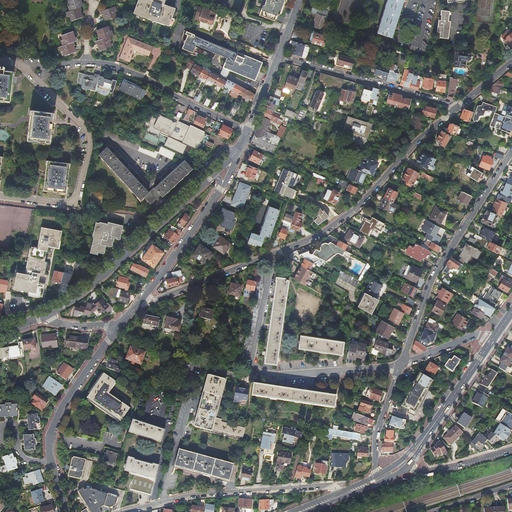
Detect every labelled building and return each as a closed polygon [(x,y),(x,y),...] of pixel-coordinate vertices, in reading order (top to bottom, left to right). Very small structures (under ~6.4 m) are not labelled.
[(71,0),(69,1),(70,6),(68,6),(70,11),(66,12),(68,17),(70,16),(71,21),(82,17),(80,12),(81,11),(80,8),(83,7),(79,0),(71,0)] [(151,0),(151,1),(150,0),(138,0),(134,13),(167,25),(174,9),(163,5),(164,0),(151,0)] [(276,14),(279,15),(284,0),(263,0),(262,4),(265,5),(264,9),(261,8),(259,15),(274,20),(276,14)] [(391,38),(393,33),(394,28),(397,19),(399,14),(402,5),(403,0),(387,0),(377,33),(391,38)] [(203,21),(199,32),(211,36),(220,14),(203,7),(202,8),(198,6),(194,14),(199,16),(197,18),(203,21)] [(114,8),(101,13),(102,16),(103,16),(105,22),(116,18),(114,14),(116,13),(114,8)] [(451,11),(442,9),(441,13),(442,13),(441,17),(439,17),(437,30),(439,31),(438,36),(448,38),(451,19),(449,19),(451,11)] [(316,14),(312,27),(322,30),(326,17),(316,14)] [(108,38),(112,37),(110,32),(108,33),(107,28),(96,32),(98,38),(97,38),(98,41),(95,43),(96,46),(97,46),(99,52),(110,49),(108,44),(110,43),(108,38)] [(299,32),(294,30),(290,40),(294,42),(295,39),(297,39),(299,32)] [(503,39),(503,40),(510,48),(511,46),(511,33),(511,32),(509,30),(502,36),(502,38),(503,39)] [(325,36),(326,35),(312,31),(312,34),(311,34),(309,42),(316,44),(323,46),(326,37),(325,36)] [(73,32),(62,36),(64,40),(62,41),(64,46),(60,47),(62,52),(64,51),(65,56),(76,52),(74,46),(75,46),(73,42),(77,41),(76,38),(75,38),(73,32)] [(261,62),(240,54),(237,52),(237,53),(230,51),(194,36),(194,35),(186,32),(185,34),(187,35),(185,41),(183,40),(183,42),(184,43),(182,49),(192,53),(194,49),(196,50),(198,46),(226,58),(222,68),(229,71),(254,81),(261,62)] [(125,44),(149,53),(152,47),(128,37),(125,44)] [(294,42),(290,40),(288,45),(295,47),(293,55),(306,59),(310,46),(304,44),(299,43),(294,42)] [(149,54),(149,53),(125,44),(120,58),(129,61),(134,50),(134,49),(149,54)] [(456,52),(453,66),(464,67),(465,60),(467,60),(469,59),(470,55),(468,53),(456,52)] [(351,68),(354,61),(338,56),(335,67),(344,69),(345,67),(347,67),(351,68)] [(190,71),(198,76),(202,69),(203,67),(189,59),(185,67),(191,70),(190,71)] [(389,71),(389,69),(373,65),(372,68),(375,69),(372,77),(386,81),(389,71)] [(0,99),(9,101),(13,72),(4,71),(4,67),(2,67),(2,69),(0,68),(0,66),(0,99)] [(229,71),(222,68),(219,75),(221,77),(226,79),(229,71)] [(202,69),(198,76),(206,80),(210,73),(202,69)] [(404,69),(402,75),(400,85),(409,87),(412,79),(412,78),(414,72),(404,69)] [(307,72),(302,70),(297,81),(295,88),(299,90),(302,84),(307,72)] [(314,71),(309,70),(306,77),(305,78),(310,80),(314,71)] [(390,70),(389,71),(386,81),(395,83),(398,74),(393,72),(393,71),(390,70)] [(92,76),(79,72),(77,82),(82,83),(82,85),(95,89),(97,84),(99,76),(95,74),(94,78),(91,77),(92,76)] [(214,84),(218,78),(210,73),(206,80),(214,84)] [(344,79),(320,73),(316,87),(339,94),(344,79)] [(437,73),(436,80),(435,90),(443,91),(445,82),(446,75),(437,73)] [(412,78),(412,79),(409,87),(417,90),(418,85),(421,85),(423,77),(413,74),(412,78)] [(214,84),(222,89),(226,82),(227,79),(226,79),(221,77),(219,75),(218,78),(214,84)] [(288,75),(283,88),(292,92),(298,79),(288,75)] [(114,86),(116,81),(112,80),(112,81),(103,78),(103,77),(99,76),(97,84),(100,85),(99,89),(109,91),(109,92),(112,93),(113,89),(114,86)] [(448,89),(446,98),(452,99),(453,92),(458,92),(460,78),(449,77),(448,89)] [(424,78),(422,87),(431,89),(433,79),(424,78)] [(117,87),(119,88),(118,90),(136,97),(136,96),(142,98),(145,90),(140,88),(141,86),(123,79),(121,84),(119,83),(117,87)] [(231,90),(235,84),(227,79),(226,82),(222,89),(227,91),(228,89),(231,90)] [(238,97),(239,95),(242,88),(235,84),(231,90),(229,95),(233,97),(234,95),(238,97)] [(493,85),(488,89),(489,91),(498,93),(500,87),(493,85)] [(369,101),(364,116),(369,118),(373,106),(371,106),(372,104),(373,100),(374,100),(374,99),(375,99),(378,89),(373,87),(371,92),(369,101)] [(252,101),(255,94),(250,92),(242,88),(239,95),(247,99),(247,98),(252,101)] [(341,89),(338,100),(340,100),(339,104),(342,105),(343,101),(346,102),(346,101),(352,102),(355,92),(341,89)] [(315,90),(312,100),(320,103),(323,93),(315,90)] [(363,90),(360,98),(369,101),(371,92),(363,90)] [(201,91),(195,101),(199,103),(204,93),(201,91)] [(387,99),(386,102),(399,105),(398,106),(398,107),(399,107),(403,108),(408,109),(411,99),(407,98),(406,99),(401,97),(401,95),(389,92),(387,99)] [(270,95),(265,107),(272,111),(272,110),(274,104),(271,103),(274,97),(270,95)] [(320,103),(312,100),(309,106),(317,109),(320,103)] [(488,110),(494,112),(497,107),(493,105),(486,103),(483,102),(482,105),(477,106),(473,118),(473,121),(478,120),(479,116),(484,115),(485,111),(488,110)] [(228,117),(233,119),(239,105),(235,103),(228,117)] [(438,105),(434,104),(433,106),(432,105),(431,108),(425,106),(424,109),(423,109),(421,114),(423,114),(423,115),(433,118),(436,109),(437,107),(438,105)] [(261,116),(270,120),(281,124),(282,121),(278,119),(279,116),(280,114),(275,111),(272,110),(272,111),(265,107),(261,116)] [(460,117),(469,121),(473,112),(464,108),(463,110),(460,117)] [(286,110),(284,115),(294,120),(296,114),(286,110)] [(29,119),(27,140),(49,143),(53,114),(31,111),(29,119)] [(494,112),(489,125),(491,126),(494,127),(496,123),(495,123),(495,121),(501,123),(499,129),(506,131),(507,128),(511,130),(511,128),(511,118),(505,116),(501,115),(494,112)] [(178,122),(179,120),(174,118),(172,122),(170,122),(150,113),(143,127),(147,128),(146,133),(158,138),(160,134),(169,138),(166,145),(192,157),(196,148),(203,151),(205,145),(212,148),(214,145),(207,142),(210,136),(178,122)] [(270,120),(261,116),(249,144),(265,151),(265,152),(274,157),(288,123),(292,124),(294,120),(284,115),(281,114),(281,116),(281,117),(285,119),(283,126),(281,126),(276,136),(269,133),(270,131),(267,130),(268,127),(267,127),(269,123),(270,120)] [(421,124),(419,124),(421,117),(414,115),(410,126),(420,129),(421,124)] [(205,119),(197,116),(194,123),(203,127),(205,123),(203,122),(205,119)] [(365,122),(347,116),(343,131),(347,132),(352,134),(352,135),(347,134),(344,143),(346,143),(357,147),(360,136),(367,138),(372,124),(365,122)] [(443,126),(440,129),(455,135),(458,126),(452,123),(451,125),(449,124),(447,128),(443,126)] [(221,136),(221,137),(226,140),(227,138),(227,139),(232,129),(222,125),(218,134),(221,136)] [(105,129),(103,136),(155,158),(158,154),(172,160),(175,153),(160,147),(158,152),(105,129)] [(439,135),(436,139),(443,144),(442,145),(444,146),(450,136),(441,131),(441,132),(440,132),(438,135),(439,135)] [(105,150),(100,145),(97,152),(99,155),(140,200),(143,197),(144,196),(145,197),(149,193),(143,187),(143,186),(141,184),(129,172),(129,171),(127,169),(115,157),(116,156),(113,154),(107,148),(105,150)] [(259,164),(264,155),(254,150),(249,159),(259,164)] [(418,157),(416,162),(426,168),(432,157),(423,152),(419,158),(418,157)] [(479,165),(489,169),(493,160),(489,158),(489,156),(486,155),(486,157),(483,156),(479,165)] [(361,161),(357,169),(366,173),(371,175),(373,175),(377,166),(374,165),(376,162),(368,158),(368,159),(366,163),(361,161)] [(161,182),(154,189),(159,194),(160,195),(162,197),(192,168),(184,160),(178,166),(175,168),(176,168),(163,180),(160,182),(161,182)] [(47,161),(43,191),(65,194),(69,164),(47,161)] [(253,179),(258,168),(249,165),(245,175),(253,179)] [(351,171),(348,179),(361,184),(366,173),(357,169),(351,167),(350,171),(351,171)] [(408,167),(402,179),(406,181),(405,183),(410,186),(411,184),(412,185),(418,173),(416,172),(417,170),(415,170),(414,171),(408,167)] [(284,168),(274,190),(292,198),(293,194),(292,193),(293,189),(292,188),(298,174),(284,168)] [(469,176),(478,182),(483,173),(474,168),(469,176)] [(425,173),(422,172),(420,176),(423,178),(423,177),(431,181),(433,177),(425,173)] [(400,177),(394,174),(389,180),(397,184),(400,177)] [(328,182),(324,180),(323,180),(318,178),(316,181),(322,184),(327,186),(328,182)] [(353,186),(354,185),(350,183),(346,181),(341,179),(337,186),(346,190),(354,193),(357,188),(353,186)] [(231,205),(237,207),(241,209),(250,187),(240,183),(231,205)] [(159,194),(154,189),(154,188),(149,193),(145,197),(144,196),(143,197),(150,205),(160,195),(159,194)] [(388,188),(383,198),(392,202),(397,193),(388,188)] [(337,208),(334,212),(338,215),(347,209),(335,201),(339,192),(333,189),(331,192),(327,190),(323,198),(328,200),(327,201),(331,202),(330,204),(333,205),(337,208)] [(471,195),(462,191),(458,200),(467,204),(471,195)] [(421,201),(423,196),(415,192),(413,197),(421,201)] [(376,194),(373,198),(381,202),(379,206),(387,211),(388,209),(393,212),(397,205),(395,204),(392,202),(383,198),(376,194)] [(507,202),(496,198),(490,211),(498,215),(501,216),(507,202)] [(251,232),(247,242),(255,245),(256,244),(260,246),(264,235),(269,237),(279,210),(269,206),(258,235),(251,232)] [(436,206),(429,218),(440,224),(447,211),(436,206)] [(323,210),(318,207),(314,210),(317,214),(315,215),(317,217),(314,220),(317,224),(328,216),(323,210)] [(222,221),(220,225),(229,229),(230,227),(236,214),(222,208),(220,215),(223,217),(222,221)] [(484,214),(482,217),(494,223),(498,215),(490,211),(487,210),(484,215),(484,214)] [(294,229),(298,231),(301,223),(299,222),(300,220),(299,219),(300,214),(294,212),(293,216),(287,230),(292,232),(294,229)] [(175,227),(178,228),(182,231),(185,227),(183,226),(190,216),(185,213),(175,227)] [(279,237),(284,239),(293,216),(285,213),(283,220),(283,223),(279,232),(278,231),(276,235),(278,236),(279,235),(280,235),(279,237)] [(494,223),(482,217),(480,221),(492,227),(494,223)] [(437,242),(440,237),(435,234),(439,227),(426,220),(422,229),(428,232),(427,233),(425,238),(428,240),(431,241),(437,244),(438,242),(437,242)] [(95,238),(93,237),(90,253),(97,255),(98,252),(101,253),(102,250),(104,251),(106,246),(109,246),(110,243),(112,244),(114,238),(117,239),(117,236),(120,237),(123,226),(108,222),(107,223),(99,222),(99,223),(96,222),(93,234),(95,235),(95,238)] [(440,237),(444,230),(439,227),(435,234),(440,237)] [(58,247),(59,241),(61,232),(42,228),(39,245),(41,246),(40,249),(38,249),(32,248),(32,249),(30,262),(27,276),(25,275),(18,274),(16,289),(20,290),(21,288),(27,289),(27,291),(29,291),(29,294),(41,297),(42,297),(44,285),(45,285),(45,284),(43,284),(44,275),(47,263),(44,263),(47,245),(52,246),(58,247)] [(182,231),(178,228),(174,233),(169,229),(164,236),(169,240),(167,243),(171,247),(182,231)] [(349,229),(344,239),(358,247),(361,242),(360,242),(362,237),(363,237),(349,229)] [(223,253),(230,244),(218,235),(211,245),(223,253)] [(350,253),(344,250),(347,244),(338,240),(337,242),(332,239),(331,242),(330,242),(327,244),(327,243),(326,243),(325,242),(324,242),(323,242),(322,243),(321,243),(320,244),(320,245),(320,246),(320,247),(320,248),(321,249),(318,250),(315,248),(312,254),(311,254),(310,254),(309,254),(308,253),(308,252),(307,252),(308,251),(298,254),(304,258),(293,278),(305,285),(313,272),(312,271),(309,269),(312,263),(313,263),(320,258),(323,259),(326,261),(336,253),(337,253),(338,253),(339,253),(348,258),(350,253)] [(61,241),(59,241),(58,247),(52,246),(52,248),(60,249),(61,241)] [(428,247),(437,252),(440,246),(437,244),(431,241),(428,247)] [(500,250),(502,247),(489,241),(486,247),(497,252),(498,249),(500,250)] [(428,247),(420,243),(419,246),(416,244),(414,248),(407,245),(403,251),(419,260),(421,256),(427,259),(431,252),(427,250),(428,247)] [(456,261),(458,262),(462,264),(464,262),(465,263),(471,254),(476,257),(480,252),(477,250),(478,249),(476,248),(475,248),(470,245),(470,246),(466,243),(462,249),(463,249),(458,258),(456,261)] [(166,254),(170,248),(158,245),(157,247),(152,244),(142,259),(153,267),(164,253),(166,254)] [(200,245),(193,255),(202,262),(206,257),(209,259),(213,254),(200,245)] [(451,257),(442,271),(447,273),(449,269),(450,269),(451,267),(454,269),(458,262),(456,261),(451,257)] [(312,271),(316,265),(319,267),(323,259),(320,258),(313,263),(312,263),(309,269),(312,271)] [(147,275),(150,269),(141,265),(138,264),(135,271),(142,274),(146,276),(147,275)] [(412,267),(407,277),(416,281),(421,271),(412,267)] [(484,278),(483,279),(487,282),(492,275),(494,276),(497,272),(491,268),(484,278)] [(253,304),(241,358),(248,359),(266,272),(260,270),(259,277),(254,298),(253,304)] [(356,287),(361,281),(358,279),(358,280),(340,270),(337,276),(356,287)] [(52,281),(61,283),(63,273),(54,271),(52,281)] [(172,278),(166,279),(167,287),(177,285),(177,283),(182,282),(180,276),(181,276),(180,271),(171,273),(172,278)] [(61,283),(70,285),(72,275),(63,273),(61,283)] [(511,282),(511,280),(502,274),(499,280),(502,281),(498,287),(506,291),(511,282)] [(116,286),(125,288),(126,288),(126,285),(129,286),(130,283),(127,282),(128,279),(119,276),(116,286)] [(285,278),(276,276),(275,279),(276,280),(265,352),(263,351),(262,354),(265,355),(264,362),(276,364),(289,280),(285,279),(285,278)] [(3,295),(6,295),(8,282),(0,280),(0,288),(0,292),(3,293),(3,295)] [(256,282),(246,280),(243,297),(249,298),(251,290),(254,291),(256,282)] [(373,281),(366,293),(374,297),(375,296),(377,297),(383,286),(373,281)] [(413,297),(418,289),(417,288),(415,287),(405,282),(402,289),(403,289),(402,291),(404,293),(408,294),(413,297)] [(242,286),(231,283),(229,294),(240,297),(242,286)] [(481,300),(492,306),(494,308),(496,304),(495,302),(497,299),(498,300),(502,293),(492,286),(488,292),(487,292),(481,300)] [(450,292),(442,287),(437,297),(445,302),(450,292)] [(128,301),(130,293),(121,291),(120,294),(119,297),(119,298),(118,301),(127,303),(128,301)] [(357,306),(371,314),(378,300),(379,300),(374,297),(366,293),(364,292),(364,293),(357,306)] [(413,297),(408,294),(403,304),(411,308),(416,299),(413,297)] [(437,297),(435,300),(437,301),(432,310),(441,315),(446,306),(445,306),(447,303),(445,302),(437,297)] [(110,314),(118,312),(116,310),(113,307),(106,300),(105,301),(102,298),(99,301),(99,300),(97,301),(98,302),(95,304),(94,303),(87,301),(85,307),(84,312),(90,314),(91,312),(92,312),(97,307),(98,308),(98,309),(98,310),(99,312),(100,312),(101,312),(105,309),(110,314)] [(474,303),(473,306),(475,307),(484,313),(491,317),(494,314),(492,313),(491,312),(492,306),(481,300),(479,298),(478,304),(474,303)] [(411,308),(403,304),(401,308),(409,312),(411,308)] [(83,315),(84,312),(85,307),(81,306),(80,308),(76,307),(74,312),(75,312),(74,315),(78,316),(79,313),(81,313),(81,314),(80,315),(83,315)] [(208,309),(202,307),(199,317),(211,320),(213,311),(210,310),(208,309)] [(484,313),(475,307),(471,313),(487,322),(490,319),(483,314),(484,313)] [(394,308),(389,319),(397,324),(403,312),(394,308)] [(464,326),(468,320),(458,313),(451,324),(460,329),(463,325),(464,326)] [(150,325),(158,327),(160,319),(146,316),(144,324),(143,324),(150,326),(150,325)] [(172,330),(179,331),(182,320),(166,317),(167,317),(167,318),(164,331),(171,332),(172,330)] [(436,321),(430,318),(428,322),(425,328),(436,332),(438,327),(436,325),(436,324),(435,323),(436,321)] [(382,320),(375,332),(387,338),(393,327),(382,320)] [(432,341),(436,332),(425,328),(424,332),(422,337),(423,337),(422,340),(425,341),(428,342),(429,340),(432,341)] [(432,344),(437,332),(436,332),(432,341),(429,340),(428,342),(432,344)] [(60,347),(59,338),(56,338),(55,334),(41,336),(42,347),(51,346),(51,348),(60,347)] [(298,348),(342,355),(344,341),(300,335),(299,340),(298,340),(298,342),(299,343),(298,348)] [(88,339),(66,336),(65,346),(86,350),(88,339)] [(21,341),(22,342),(23,350),(29,350),(35,349),(34,344),(35,344),(35,341),(33,341),(33,339),(21,341)] [(379,352),(385,354),(389,343),(377,340),(374,348),(379,350),(379,352)] [(418,352),(427,348),(415,340),(413,349),(418,352)] [(18,346),(7,348),(9,358),(20,356),(19,351),(23,350),(22,342),(18,343),(18,346)] [(367,345),(359,343),(358,346),(350,344),(347,357),(356,359),(356,356),(364,358),(367,345)] [(511,344),(510,349),(508,347),(503,355),(511,359),(511,358),(511,344)] [(9,358),(7,348),(4,348),(4,347),(1,348),(1,349),(0,348),(0,357),(2,358),(2,361),(9,359),(9,358)] [(154,352),(147,349),(146,353),(130,347),(125,359),(141,365),(142,365),(149,367),(153,356),(154,352)] [(444,366),(452,371),(460,359),(462,357),(456,353),(451,360),(449,359),(444,366)] [(511,359),(503,355),(499,362),(501,363),(498,368),(504,371),(507,366),(511,359)] [(103,366),(121,374),(122,370),(117,368),(120,362),(107,357),(103,366)] [(453,372),(461,360),(460,359),(452,371),(453,372)] [(64,363),(56,374),(66,380),(73,369),(64,363)] [(438,368),(430,363),(425,370),(434,375),(438,368)] [(482,385),(488,388),(490,385),(492,381),(497,373),(492,370),(482,385)] [(87,398),(121,421),(130,408),(108,393),(116,382),(103,373),(87,398)] [(431,380),(419,373),(414,381),(413,381),(413,382),(426,389),(431,380)] [(245,428),(243,428),(236,426),(229,424),(221,422),(221,420),(214,417),(224,380),(225,380),(225,379),(219,377),(209,375),(195,426),(204,429),(203,431),(204,431),(206,432),(238,440),(241,440),(241,441),(242,441),(245,428)] [(62,385),(49,377),(42,387),(55,396),(62,385)] [(426,389),(413,382),(412,383),(413,383),(398,413),(405,415),(408,409),(410,410),(408,413),(414,416),(428,389),(426,389)] [(251,395),(334,408),(336,396),(253,383),(251,395)] [(446,388),(439,384),(436,390),(435,389),(433,392),(441,396),(446,388)] [(241,401),(247,402),(248,390),(243,390),(240,389),(235,388),(233,403),(236,404),(241,401)] [(370,388),(369,391),(371,392),(369,398),(373,399),(373,401),(375,402),(375,400),(378,401),(382,392),(370,388)] [(477,405),(484,394),(478,390),(472,402),(477,405)] [(35,399),(33,402),(33,404),(40,409),(38,412),(42,414),(51,401),(48,399),(47,401),(36,393),(33,398),(35,399)] [(482,407),(488,396),(484,394),(477,405),(482,407)] [(370,409),(372,404),(362,401),(358,410),(368,414),(370,409)] [(0,416),(9,415),(8,404),(5,404),(5,406),(0,405),(0,416)] [(11,404),(8,404),(9,415),(17,415),(17,405),(11,405),(11,404)] [(511,415),(504,410),(501,414),(511,420),(511,415)] [(358,422),(366,425),(366,424),(374,427),(376,421),(354,413),(351,420),(358,422)] [(464,413),(457,422),(465,428),(472,418),(464,413)] [(28,415),(29,423),(39,422),(39,419),(37,419),(37,414),(28,415)] [(511,420),(501,414),(496,421),(501,424),(510,430),(511,431),(511,420)] [(403,420),(392,417),(389,425),(399,429),(403,420)] [(165,430),(132,419),(128,431),(161,442),(165,430)] [(29,423),(30,430),(38,429),(38,425),(40,424),(39,422),(29,423)] [(365,427),(357,424),(355,431),(363,433),(364,430),(372,433),(373,429),(367,427),(365,427)] [(500,439),(502,441),(505,438),(506,439),(509,434),(508,433),(510,430),(501,424),(494,434),(500,439)] [(68,436),(102,443),(104,433),(70,425),(68,436)] [(450,445),(463,433),(455,425),(443,438),(450,445)] [(289,429),(283,428),(282,433),(284,434),(282,440),(290,443),(296,444),(298,436),(299,431),(293,429),(294,428),(289,427),(289,429)] [(339,431),(339,430),(333,429),(329,428),(326,436),(330,437),(330,438),(332,438),(332,434),(351,438),(358,439),(359,434),(339,431)] [(385,437),(384,442),(393,443),(393,438),(392,438),(393,432),(387,431),(386,437),(385,437)] [(490,431),(488,433),(487,433),(489,434),(485,438),(487,439),(487,440),(491,444),(494,442),(495,440),(496,441),(497,442),(500,439),(494,434),(490,431)] [(274,434),(263,432),(260,446),(265,447),(266,442),(269,443),(274,444),(274,443),(273,443),(275,434),(276,434),(274,433),(274,434)] [(485,438),(484,436),(479,432),(472,442),(471,443),(473,445),(472,446),(475,450),(478,449),(480,451),(484,446),(482,444),(483,443),(487,439),(485,438)] [(443,455),(447,452),(440,441),(436,443),(436,444),(434,445),(434,447),(433,449),(431,450),(435,456),(441,452),(443,455)] [(25,443),(26,451),(34,450),(34,445),(36,445),(35,442),(25,443)] [(392,443),(382,443),(382,452),(392,452),(392,443)] [(358,447),(357,460),(366,461),(367,448),(363,448),(363,447),(358,447)] [(174,466),(229,481),(233,464),(179,449),(174,466)] [(107,451),(104,461),(115,464),(118,454),(107,451)] [(279,451),(276,470),(281,471),(283,462),(289,463),(291,453),(279,451)] [(6,464),(16,461),(15,458),(14,458),(12,454),(4,457),(6,464)] [(339,464),(345,465),(346,460),(348,460),(349,455),(332,454),(331,466),(339,467),(339,464)] [(101,458),(86,455),(85,460),(99,463),(101,458)] [(124,466),(125,466),(124,470),(135,473),(156,478),(159,465),(152,463),(152,464),(147,463),(137,460),(134,459),(135,458),(128,456),(126,465),(124,464),(124,466)] [(81,479),(85,460),(73,457),(71,467),(68,466),(67,470),(70,471),(69,476),(81,479)] [(321,464),(315,463),(314,473),(321,474),(320,476),(325,476),(327,465),(328,465),(328,461),(322,460),(321,464)] [(17,463),(16,461),(6,464),(9,471),(17,468),(15,464),(17,463)] [(311,469),(297,466),(294,477),(300,478),(301,475),(309,477),(311,469)] [(242,468),(240,479),(250,481),(252,469),(247,468),(246,469),(242,468)] [(26,478),(23,478),(25,484),(32,482),(34,485),(43,482),(40,470),(30,474),(29,474),(25,475),(26,478)] [(106,479),(95,475),(93,482),(103,485),(106,479)] [(155,481),(134,475),(130,489),(151,495),(155,481)] [(102,511),(111,506),(115,495),(105,492),(105,494),(92,490),(93,484),(86,482),(85,488),(86,489),(83,490),(82,488),(78,491),(88,507),(84,510),(82,511),(102,511)] [(46,490),(44,485),(41,486),(42,489),(31,492),(35,504),(44,501),(41,492),(46,490)] [(191,505),(189,511),(202,511),(205,499),(196,500),(199,503),(198,507),(191,505)] [(238,507),(237,511),(241,511),(241,509),(240,509),(240,507),(251,508),(252,500),(238,499),(239,499),(238,507)] [(259,501),(258,510),(267,509),(269,508),(269,505),(274,505),(274,500),(259,501)]
